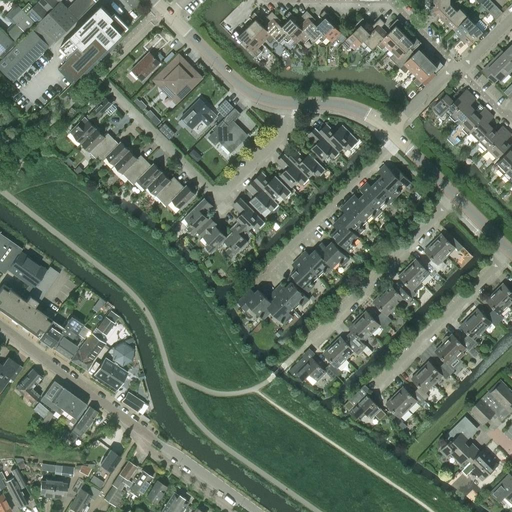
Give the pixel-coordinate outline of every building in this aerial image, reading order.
[(56,42),(78,19),(96,1),(95,0),(76,0),(68,9),(60,1),(49,13),(0,61),(0,68),(14,82),(55,41),(56,42)] [(48,12),(57,3),(54,0),(40,0),(38,2),(48,12)] [(430,7),(430,13),(450,5),(449,0),(433,0),(434,4),(435,4),(435,7),(430,7)] [(492,2),(484,9),(487,12),(495,5),(492,2)] [(37,3),(28,13),(37,23),(47,13),(37,3)] [(445,23),(457,12),(456,11),(450,5),(430,13),(434,17),(438,13),(440,16),(439,17),(445,23)] [(74,82),(121,35),(128,28),(114,14),(112,16),(102,6),(60,47),(70,57),(59,68),(74,82)] [(451,27),(454,30),(467,17),(459,8),(456,11),(457,12),(445,23),(450,28),(451,27)] [(11,19),(27,34),(37,24),(21,9),(11,19)] [(323,20),(316,26),(327,37),(331,42),(336,38),(339,41),(344,37),(330,22),(333,19),(324,10),(319,16),(323,20)] [(495,20),(503,13),(500,10),(492,17),(495,20)] [(305,42),(309,38),(309,37),(299,27),(299,26),(295,23),(298,20),(289,11),(284,16),(288,20),(281,27),(292,38),(297,43),(301,39),(305,42)] [(322,42),(327,37),(316,26),(312,22),(315,20),(306,11),(301,16),(305,20),(299,26),(299,27),(309,37),(309,38),(314,43),(318,38),(322,42)] [(270,43),(274,38),(275,38),(264,28),(264,27),(260,24),(263,21),(254,12),(249,17),(253,21),(246,28),(262,44),(266,39),(270,43)] [(287,43),(292,38),(281,27),(278,23),(280,20),(271,12),(266,17),(270,21),(264,27),(264,28),(275,38),(274,38),(279,43),(284,39),(287,43)] [(456,34),(460,39),(475,24),(467,17),(454,30),(457,33),(456,34)] [(355,49),(359,44),(370,34),(370,33),(363,27),(367,23),(362,18),(353,26),(356,29),(342,44),(347,49),(350,45),(355,49)] [(372,50),(377,45),(387,34),(381,27),(385,23),(380,18),(371,27),(373,30),(370,33),(370,34),(359,44),(364,49),(368,46),(372,50)] [(385,46),(389,50),(405,34),(398,28),(402,24),(397,19),(388,27),(391,30),(387,34),(377,45),(381,50),(385,46)] [(466,42),(470,45),(483,32),(475,24),(460,39),(465,43),(466,42)] [(0,28),(0,55),(13,42),(0,28)] [(262,44),(246,28),(240,35),(236,30),(230,36),(239,44),(242,42),(256,56),(261,51),(258,48),(262,44)] [(390,58),(400,68),(414,53),(412,51),(420,42),(415,37),(411,41),(405,34),(389,50),(393,54),(390,58)] [(408,69),(412,73),(428,58),(421,51),(425,47),(420,42),(412,51),(414,53),(400,68),(405,73),(408,69)] [(511,45),(504,52),(503,53),(511,61),(511,45)] [(509,73),(511,69),(511,61),(503,53),(504,52),(502,50),(494,58),(509,73)] [(160,63),(149,52),(131,70),(142,81),(160,63)] [(154,80),(176,103),(202,77),(179,55),(154,80)] [(428,58),(412,73),(416,78),(413,81),(418,86),(432,72),(435,75),(444,66),(439,61),(435,65),(428,58)] [(509,73),(494,58),(486,66),(489,70),(485,74),(494,83),(498,79),(500,81),(509,73)] [(449,116),(471,95),(466,89),(453,102),(446,94),(432,108),(440,116),(445,112),(449,116)] [(458,119),(461,122),(474,110),(469,105),(476,99),(471,95),(449,116),(454,121),(458,119)] [(99,117),(111,104),(106,98),(93,111),(99,117)] [(211,110),(199,99),(181,117),(192,128),(201,119),(207,125),(213,119),(207,113),(211,110)] [(225,100),(217,109),(224,116),(232,107),(225,100)] [(462,129),(467,134),(489,112),(484,108),(478,114),(474,110),(461,122),(464,125),(462,129)] [(222,121),(207,136),(215,145),(220,141),(230,152),(248,136),(233,120),(239,114),(234,109),(222,121)] [(476,137),(479,140),(492,127),(487,123),(493,117),(489,112),(467,134),(472,139),(476,137)] [(82,144),(96,129),(84,116),(69,131),(82,144)] [(324,126),(318,132),(338,152),(344,146),(348,149),(357,140),(347,130),(344,133),(340,128),(333,134),(324,126)] [(492,127),(479,140),(482,143),(480,147),(485,152),(507,130),(502,126),(496,132),(492,127)] [(338,152),(318,132),(315,128),(308,134),(317,143),(310,149),(322,161),(328,154),(332,158),(338,152)] [(82,144),(96,158),(114,139),(108,133),(104,137),(96,129),(82,144)] [(507,130),(485,152),(490,157),(493,155),(497,158),(510,146),(505,141),(511,135),(507,130)] [(106,157),(114,165),(129,150),(120,141),(118,144),(114,139),(96,158),(99,155),(104,160),(106,157)] [(191,150),(192,161),(203,160),(203,149),(191,150)] [(114,165),(128,180),(147,161),(141,155),(137,158),(129,150),(114,165)] [(498,170),(503,175),(511,165),(511,152),(510,150),(497,162),(501,166),(498,170)] [(288,158),(308,178),(314,172),(318,175),(324,169),(309,154),(302,160),(294,152),(288,158)] [(301,184),(308,178),(288,158),(284,154),(278,160),(287,169),(280,175),(291,187),(297,180),(301,184)] [(162,172),(153,163),(151,165),(147,161),(128,180),(133,185),(136,182),(144,190),(147,187),(162,172)] [(376,181),(394,199),(400,192),(396,188),(401,182),(406,187),(411,181),(397,168),(393,172),(385,164),(380,169),(384,173),(376,181)] [(511,177),(511,165),(503,175),(508,180),(511,177)] [(162,172),(147,187),(161,201),(180,183),(174,177),(170,180),(162,172)] [(260,174),(254,180),(274,200),(280,194),(283,198),(290,191),(275,176),(268,183),(260,174)] [(277,204),(274,200),(254,180),(248,186),(256,195),(250,201),(261,213),(267,207),(271,210),(277,204)] [(387,205),(394,199),(376,181),(369,189),(365,185),(360,189),(364,193),(377,207),(383,201),(387,205)] [(180,183),(161,201),(166,206),(172,201),(180,209),(195,194),(186,185),(184,187),(180,183)] [(377,207),(364,193),(356,201),(352,197),(347,202),(364,219),(370,213),(375,217),(381,211),(377,207)] [(184,218),(191,224),(187,228),(194,235),(197,231),(208,219),(202,213),(210,204),(204,198),(184,218)] [(240,198),(240,199),(234,204),(242,213),(236,219),(238,221),(248,230),(253,224),(257,228),(264,221),(240,198)] [(364,219),(347,202),(343,206),(347,210),(339,219),(356,236),(363,229),(359,225),(364,219)] [(214,225),(216,224),(210,217),(208,219),(197,231),(209,242),(205,246),(212,253),(224,241),(224,240),(226,237),(214,225)] [(356,236),(339,219),(335,223),(339,227),(331,235),(349,252),(355,246),(351,241),(356,236)] [(226,250),(233,257),(248,242),(246,240),(251,234),(248,230),(238,221),(232,227),(234,229),(226,237),(224,240),(224,241),(230,246),(226,250)] [(433,243),(447,256),(455,248),(459,252),(463,247),(454,238),(449,242),(442,234),(433,243)] [(315,250),(332,267),(338,261),(342,266),(349,259),(332,241),(324,249),(319,245),(315,250)] [(432,259),(428,263),(438,272),(446,264),(442,261),(447,256),(433,243),(425,251),(432,259)] [(326,273),(332,267),(315,250),(307,257),(303,253),(298,258),(316,275),(322,269),(326,273)] [(20,251),(6,270),(27,285),(19,297),(24,301),(27,296),(31,290),(32,288),(33,288),(36,285),(40,279),(44,273),(46,270),(45,269),(20,251)] [(316,275),(298,258),(294,262),(298,267),(290,274),(307,292),(314,285),(310,281),(316,275)] [(417,260),(408,268),(421,282),(430,273),(433,277),(438,272),(428,263),(424,267),(417,260)] [(44,273),(53,280),(57,274),(47,267),(45,269),(46,270),(44,273)] [(407,284),(403,289),(412,298),(416,294),(413,290),(421,282),(408,268),(399,277),(407,284)] [(40,279),(49,285),(53,280),(44,273),(40,279)] [(45,291),(49,285),(40,279),(36,285),(45,291)] [(274,290),(292,308),(298,302),(302,306),(309,299),(291,281),(283,290),(279,285),(274,290)] [(495,292),(509,306),(511,302),(511,290),(504,283),(495,292)] [(36,302),(27,296),(24,301),(19,297),(1,285),(0,286),(0,312),(38,339),(51,320),(50,320),(54,314),(46,309),(40,317),(30,310),(36,302)] [(31,290),(41,297),(45,291),(36,285),(33,288),(32,288),(31,290)] [(391,285),(382,293),(396,308),(404,299),(408,302),(412,298),(403,289),(399,293),(391,285)] [(246,311),(250,307),(263,320),(271,311),(267,307),(271,303),(258,289),(254,293),(250,289),(237,302),(246,311)] [(27,296),(36,302),(37,303),(41,297),(31,290),(27,296)] [(292,315),(288,311),(292,308),(274,290),(270,295),(274,299),(271,302),(271,303),(267,307),(271,311),(283,324),(292,315)] [(501,314),(509,306),(495,292),(487,300),(495,307),(490,312),(499,322),(504,317),(501,314)] [(388,316),(396,308),(382,293),(373,302),(383,311),(379,315),(388,325),(392,320),(388,316)] [(496,325),(499,322),(490,312),(486,316),(478,308),(469,317),(483,331),(492,322),(496,325)] [(97,328),(106,335),(114,324),(113,323),(118,317),(111,311),(106,318),(106,317),(97,328)] [(384,329),(388,325),(379,315),(375,319),(367,312),(358,320),(372,334),(380,326),(384,329)] [(65,336),(71,340),(82,324),(70,316),(67,321),(65,320),(60,327),(51,320),(38,339),(50,347),(54,350),(60,341),(63,337),(64,338),(65,336)] [(469,333),(464,338),(474,347),(478,343),(475,339),(483,331),(469,317),(461,326),(469,333)] [(357,337),(353,341),(362,350),(367,345),(364,342),(372,334),(358,320),(349,329),(357,337)] [(83,326),(77,334),(84,339),(90,331),(83,326)] [(474,347),(464,338),(460,341),(453,333),(444,342),(458,356),(457,357),(460,359),(465,354),(462,352),(467,348),(470,351),(474,347)] [(105,344),(91,334),(78,350),(77,350),(70,361),(87,370),(92,362),(91,361),(105,344)] [(342,337),(333,346),(346,359),(355,351),(358,354),(362,350),(353,341),(350,345),(342,337)] [(54,350),(61,355),(68,360),(77,347),(64,338),(61,341),(60,341),(54,350)] [(121,342),(111,347),(110,358),(119,364),(129,359),(130,348),(121,342)] [(449,365),(457,357),(458,356),(444,342),(435,351),(445,361),(441,366),(450,375),(454,370),(449,365)] [(338,368),(346,359),(333,346),(324,354),(332,363),(328,367),(337,376),(341,372),(338,368)] [(0,390),(9,378),(12,381),(22,367),(7,357),(2,365),(0,364),(0,390)] [(136,363),(128,366),(129,372),(127,373),(105,358),(93,375),(116,390),(117,388),(118,388),(135,391),(134,390),(143,387),(136,363)] [(337,376),(328,367),(324,371),(311,358),(308,362),(304,358),(290,372),(294,376),(297,374),(303,381),(306,378),(313,385),(318,381),(327,373),(333,379),(337,376)] [(429,361),(420,370),(434,384),(443,375),(446,378),(450,375),(441,366),(437,369),(429,361)] [(41,377),(37,373),(32,369),(14,388),(32,405),(40,396),(31,388),(41,377)] [(426,392),(434,384),(420,370),(412,379),(420,387),(415,391),(424,400),(429,396),(426,392)] [(511,390),(500,379),(470,409),(484,424),(495,413),(502,420),(511,410),(511,390)] [(59,408),(70,393),(53,381),(39,400),(54,412),(58,407),(59,408)] [(404,386),(394,395),(408,409),(417,401),(420,404),(424,400),(415,391),(412,394),(404,386)] [(375,415),(380,420),(386,414),(366,393),(363,396),(358,391),(344,405),(357,418),(358,417),(360,419),(366,413),(372,418),(375,415)] [(79,400),(70,393),(59,408),(58,407),(54,412),(59,415),(63,410),(68,414),(79,400)] [(138,412),(144,402),(129,393),(123,402),(138,412)] [(408,409),(394,395),(386,404),(394,412),(390,416),(399,426),(404,421),(400,417),(408,409)] [(72,417),(71,419),(68,422),(72,425),(86,405),(79,400),(68,414),(72,417)] [(33,409),(43,418),(49,411),(39,402),(33,409)] [(71,431),(77,435),(80,431),(83,432),(97,412),(88,406),(71,431)] [(49,411),(42,421),(46,424),(53,414),(49,411)] [(469,446),(465,442),(473,434),(471,433),(477,427),(465,416),(445,435),(450,440),(441,450),(447,456),(450,453),(465,467),(481,451),(472,443),(469,446)] [(65,430),(60,438),(63,440),(69,433),(65,430)] [(481,451),(465,467),(461,470),(466,475),(472,470),(483,480),(498,465),(483,449),(481,451)] [(110,450),(100,464),(109,471),(119,457),(110,450)] [(4,467),(14,466),(13,459),(3,460),(4,467)] [(128,461),(111,484),(113,485),(120,490),(121,488),(125,483),(127,479),(136,467),(128,461)] [(74,467),(55,465),(55,471),(54,474),(72,476),(74,467)] [(91,469),(87,466),(81,465),(82,465),(76,465),(75,469),(79,469),(78,471),(87,476),(91,469)] [(13,476),(5,481),(19,508),(27,503),(19,489),(25,486),(16,468),(10,471),(13,476)] [(141,493),(151,477),(142,471),(131,487),(141,493)] [(511,475),(510,473),(491,492),(500,501),(505,496),(511,502),(511,475)] [(93,476),(90,481),(93,483),(100,487),(103,483),(103,482),(93,476)] [(44,495),(52,496),(54,480),(46,479),(45,481),(41,480),(40,492),(44,493),(44,495)] [(61,481),(54,480),(52,496),(60,497),(60,494),(65,495),(66,483),(61,482),(61,481)] [(155,502),(166,487),(156,480),(145,496),(155,502)] [(113,485),(104,498),(115,506),(124,492),(120,490),(113,485)] [(94,500),(99,491),(91,486),(87,493),(80,489),(69,507),(76,511),(81,511),(86,504),(85,504),(89,497),(94,500)] [(181,511),(188,503),(173,492),(159,511),(181,511)] [(0,511),(9,511),(11,511),(4,498),(2,499),(0,494),(0,493),(0,511)]
